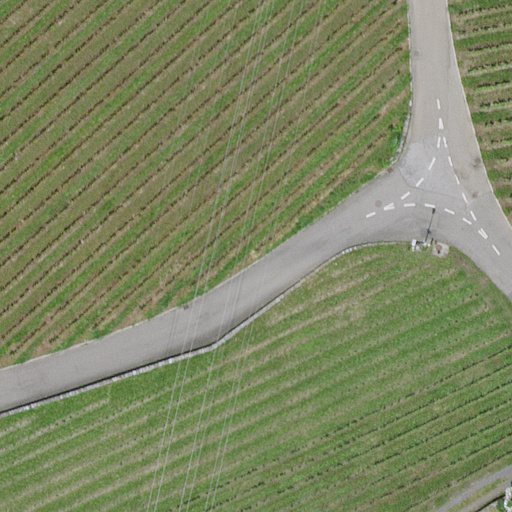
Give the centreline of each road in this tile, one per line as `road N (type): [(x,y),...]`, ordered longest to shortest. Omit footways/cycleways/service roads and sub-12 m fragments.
road 1 (unclassified): [(454,168),(204,315),(0,391)]
road 2 (unclassified): [(428,0),(454,168)]
